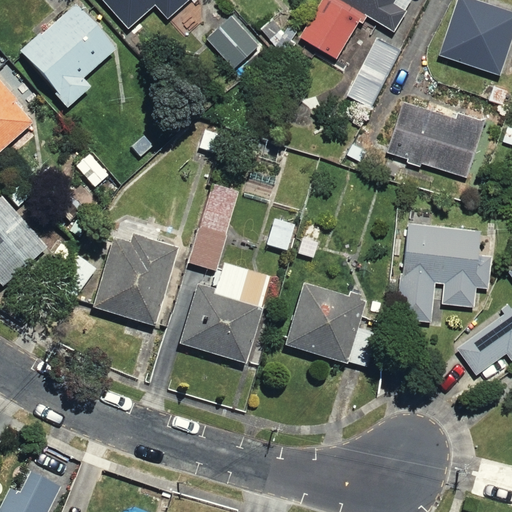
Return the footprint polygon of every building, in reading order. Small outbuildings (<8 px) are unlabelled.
[(112,49),(71,0),(70,0),(8,51),(57,110),(87,85),(80,76),(112,49)] [(96,0),(121,29),(151,4),(164,19),(186,0),(96,0)] [(314,0),(293,35),(331,59),(358,16),(382,31),(401,0),(314,0)] [(488,73),(508,12),(471,0),(444,0),(427,52),(488,73)] [(225,8),(194,35),(224,68),(255,41),(225,8)] [(368,108),(403,39),(385,30),(380,39),(360,29),(330,89),(368,108)] [(0,154),(35,123),(15,101),(18,99),(0,79),(0,154)] [(479,124),(396,101),(382,153),(465,175),(479,124)] [(239,191),(212,183),(188,262),(216,271),(239,191)] [(0,281),(3,285),(47,246),(2,195),(0,196),(0,281)] [(290,223),(266,215),(257,243),(281,251),(290,223)] [(431,282),(436,282),(434,303),(471,307),(473,285),(484,286),(489,229),(400,221),(391,319),(427,323),(431,282)] [(156,326),(180,247),(135,234),(132,243),(113,237),(92,307),(156,326)] [(511,283),(511,299),(450,345),(471,374),(501,351),(506,357),(511,352),(511,261),(501,269),(511,283)] [(225,263),(217,289),(197,283),(179,343),(247,363),(263,308),(260,307),(270,276),(225,263)] [(362,295),(297,275),(277,341),(342,361),(362,295)] [(0,511),(48,511),(62,486),(32,471),(21,492),(11,487),(0,508),(0,511)]
